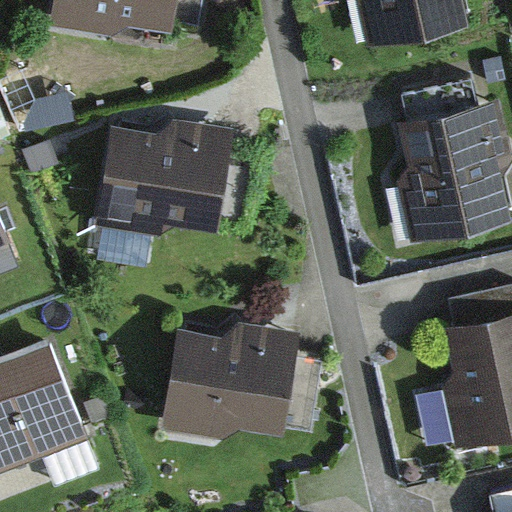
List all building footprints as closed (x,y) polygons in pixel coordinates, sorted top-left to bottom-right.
[(196,19),(199,0),(56,0),(55,17),(115,25),(131,16),(172,23),(173,16),(196,19)] [(363,0),(372,42),(469,21),(464,0),(363,0)] [(412,237),(511,216),(496,144),(508,142),(498,95),(478,99),(472,72),(404,87),(409,110),(398,113),(410,165),(399,175),(412,237)] [(158,125),(112,118),(96,219),(155,229),(178,215),(217,222),(218,215),(243,219),(255,148),(228,144),(232,123),(174,113),(158,125)] [(0,241),(10,238),(0,211),(0,241)] [(456,439),(511,427),(511,279),(448,292),(452,315),(444,316),(455,368),(444,379),(456,439)] [(226,330),(178,322),(161,423),(222,433),(244,418),(285,425),(286,418),(310,422),(321,353),(295,349),(299,326),(238,316),(226,330)] [(0,468),(88,434),(49,334),(0,353),(0,468)] [(511,511),(511,485),(491,490),(495,511),(511,511)]
